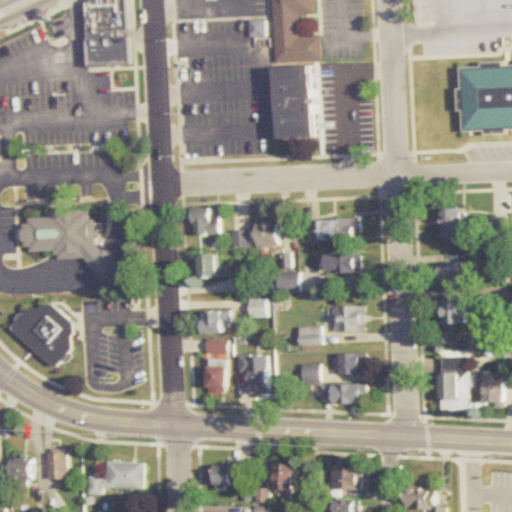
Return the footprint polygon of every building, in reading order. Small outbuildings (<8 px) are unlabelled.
[(128,0),(92,0),(88,2),(89,68),(132,64),(128,0)] [(274,0),(275,19),(276,38),(276,64),(323,62),(323,36),(302,37),(301,15),(316,15),(315,0),(274,0)] [(511,66),(506,66),(506,62),(485,63),(485,67),(464,68),(465,89),(460,89),(462,112),(465,111),(466,132),(487,131),(488,136),(510,135),(509,130),(511,130),(511,66)] [(283,139),(318,138),(315,65),(280,67),(283,139)] [(444,238),(466,238),(466,208),(444,208),(444,238)] [(197,210),(197,235),(223,235),(223,210),(197,210)] [(85,257),(100,241),(99,220),(90,211),(59,212),(52,218),(33,219),(26,225),(27,253),(55,251),(63,260),(85,257)] [(283,216),(261,216),(261,246),(283,246),(283,216)] [(361,218),(324,219),(324,241),(361,240),(361,218)] [(253,248),(253,231),(236,231),(236,248),(253,248)] [(100,241),(126,269),(109,284),(85,257),(100,241)] [(329,254),(329,274),(365,274),(365,254),(329,254)] [(222,255),(203,255),(203,278),(229,278),(229,267),(222,267),(222,255)] [(441,282),(472,282),(472,262),(441,262),(441,282)] [(257,293),(256,272),(240,272),(241,293),(257,293)] [(275,294),(303,294),(303,274),(275,274),(275,294)] [(472,299),(443,299),(443,324),(472,324),(472,299)] [(270,300),(253,300),(253,318),(270,318),(270,300)] [(78,332),(78,323),(56,305),(47,306),(45,308),(32,309),(17,326),(16,330),(58,366),(76,350),(75,337),(78,332)] [(337,306),(337,332),(368,332),(368,306),(337,306)] [(235,333),(235,311),(206,311),(206,333),(235,333)] [(304,347),(326,347),(326,327),(304,327),(304,347)] [(444,331),(445,411),(474,411),(473,331),(444,331)] [(232,354),(232,340),(211,340),(211,354),(232,354)] [(340,355),(340,375),(370,375),(370,355),(340,355)] [(272,356),(243,356),(243,373),(254,373),(254,395),(272,395),(272,356)] [(211,392),(231,392),(231,364),(211,364),(211,392)] [(508,371),(488,371),(488,403),(496,403),(496,408),(508,408),(508,371)] [(370,404),(370,385),(326,385),(326,404),(370,404)] [(73,453),(53,453),(53,482),(73,482),(73,453)] [(19,485),(36,485),(36,458),(19,458),(19,485)] [(108,489),(148,490),(149,463),(111,462),(111,477),(93,477),(93,495),(108,495),(108,489)] [(299,463),(279,463),(279,495),(299,495),(299,463)] [(242,465),(219,465),(219,486),(242,486),(242,465)] [(337,490),(367,490),(367,468),(337,468),(337,490)] [(440,507),(441,491),(411,489),(410,510),(427,511),(448,511),(449,507),(440,507)] [(493,511),(494,494),(472,494),(471,511),(493,511)] [(336,500),(336,511),(362,511),(362,500),(336,500)]
